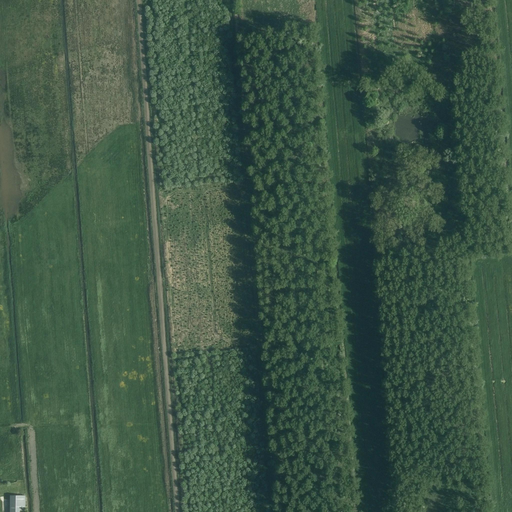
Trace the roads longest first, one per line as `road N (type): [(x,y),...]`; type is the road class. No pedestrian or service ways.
road 1 (track): [(272,511),(229,0)]
road 2 (track): [(177,511),(138,0)]
